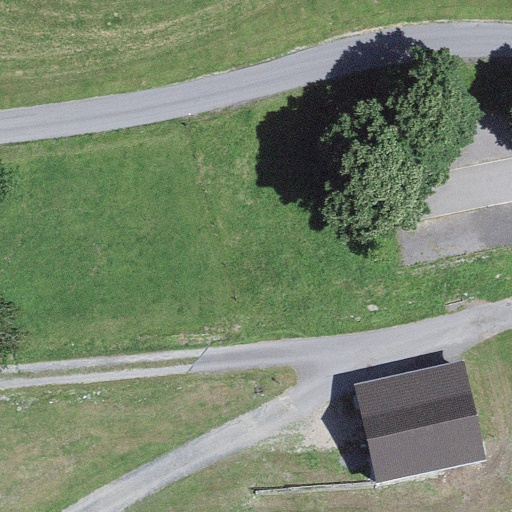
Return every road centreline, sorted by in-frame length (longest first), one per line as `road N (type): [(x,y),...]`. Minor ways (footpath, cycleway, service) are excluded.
road 1 (unclassified): [(511,42),(457,41),(359,56),(103,117),(0,129)]
road 2 (track): [(511,315),(352,371),(104,511)]
road 3 (track): [(0,383),(352,371)]
